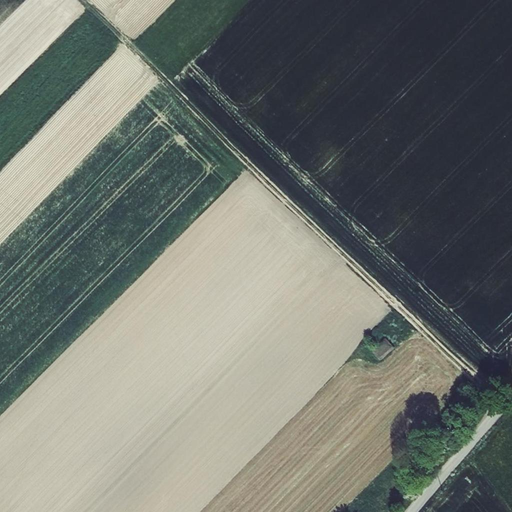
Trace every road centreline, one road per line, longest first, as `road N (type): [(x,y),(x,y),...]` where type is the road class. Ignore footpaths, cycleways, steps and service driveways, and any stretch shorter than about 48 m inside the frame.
road 1 (track): [(82,0),(502,405)]
road 2 (unclassified): [(410,511),(511,395)]
